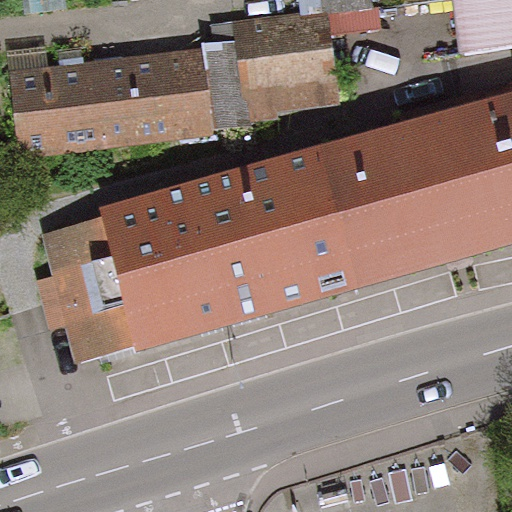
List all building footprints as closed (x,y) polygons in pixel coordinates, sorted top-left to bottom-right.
[(511,0),(460,0),(467,52),(511,46),(511,0)] [(242,45),(203,49),(204,59),(211,131),(254,126),(250,90),(334,81),(327,16),(240,26),(242,45)] [(204,59),(11,80),(19,152),(211,131),(204,59)] [(458,120),(319,161),(350,286),(511,240),(511,96),(509,89),(455,103),(458,120)] [(319,161),(110,223),(141,344),(183,332),(350,286),(319,161)] [(141,344),(110,223),(46,237),(84,358),(141,344)]
